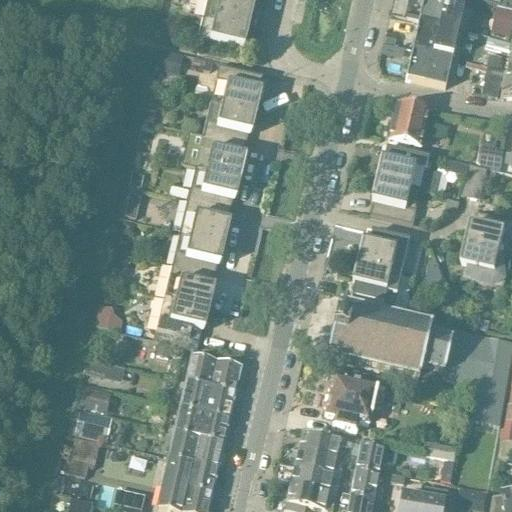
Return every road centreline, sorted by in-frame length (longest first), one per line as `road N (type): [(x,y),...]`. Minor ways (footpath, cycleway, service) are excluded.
road 1 (tertiary): [(239,511),(346,84)]
road 2 (residential): [(511,112),(346,84)]
road 3 (residential): [(287,0),(274,57),(346,84)]
